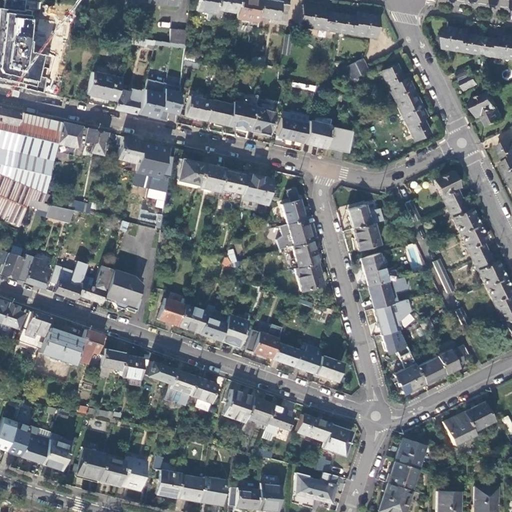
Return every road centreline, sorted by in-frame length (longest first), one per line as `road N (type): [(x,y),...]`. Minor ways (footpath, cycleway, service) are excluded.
road 1 (residential): [(366,418),(0,288)]
road 2 (residential): [(0,98),(318,168)]
road 3 (residential): [(318,168),(314,198),(376,404)]
road 4 (residential): [(393,0),(463,141)]
road 5 (residential): [(318,168),(387,175),(463,141)]
road 6 (residential): [(511,362),(390,418)]
